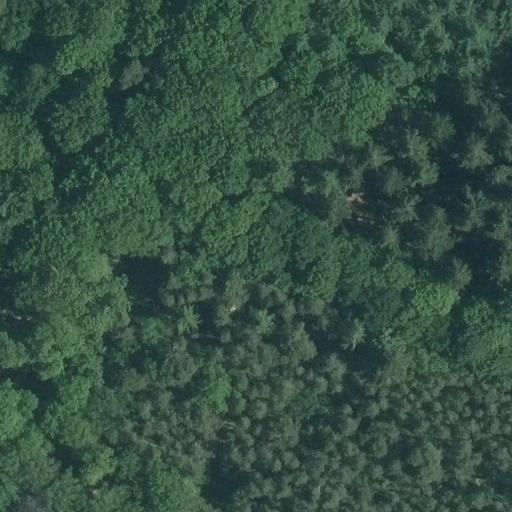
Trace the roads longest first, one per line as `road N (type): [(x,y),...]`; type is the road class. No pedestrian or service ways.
road 1 (track): [(0,348),(250,0)]
road 2 (unknown): [(186,0),(0,282)]
